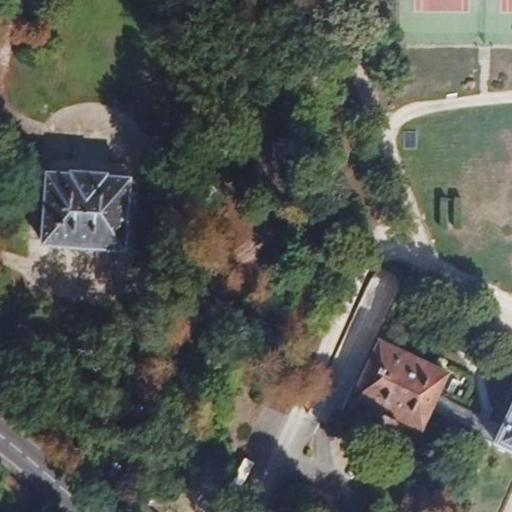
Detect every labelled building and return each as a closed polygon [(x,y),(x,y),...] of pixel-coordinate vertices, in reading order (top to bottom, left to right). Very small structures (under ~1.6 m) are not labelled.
[(128,165),(55,159),(52,159),(50,161),(49,163),(49,171),(44,244),(125,250),(131,176),(130,176),(130,168),(130,167),(128,165)] [(438,396),(448,374),(380,342),(354,398),(421,430),(431,411),(438,396)] [(503,427),(438,396),(431,411),(497,441),(503,427)] [(497,441),(496,443),(511,450),(511,408),(503,427),(497,441)] [(0,511),(9,511),(21,498),(0,479),(0,511)]
